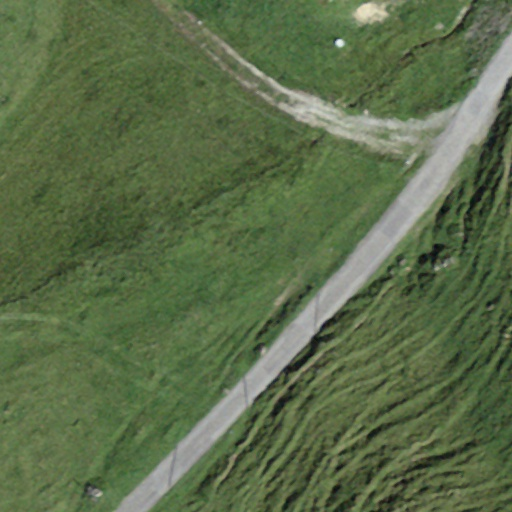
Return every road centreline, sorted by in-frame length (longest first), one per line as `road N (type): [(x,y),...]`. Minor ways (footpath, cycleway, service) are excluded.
road 1 (track): [(511,56),(477,121),(418,197),(134,511)]
road 2 (track): [(167,0),(225,58),(307,113),(371,134),(465,136)]
